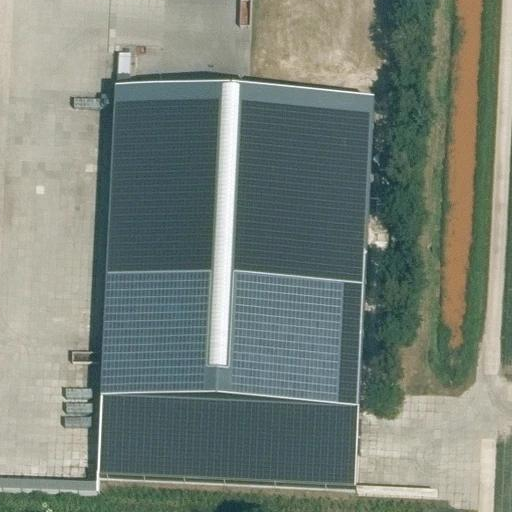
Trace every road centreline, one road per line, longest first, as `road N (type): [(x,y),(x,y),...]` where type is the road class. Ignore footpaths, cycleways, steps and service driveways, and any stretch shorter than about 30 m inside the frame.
road 1 (track): [(0,442),(8,453),(373,478),(432,421),(493,394),(511,394)]
road 2 (track): [(510,0),(493,394)]
